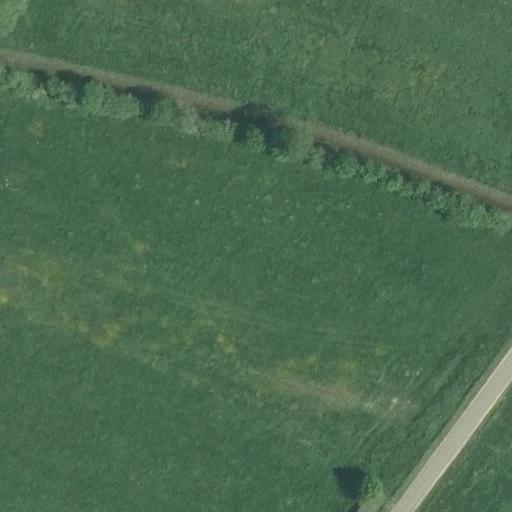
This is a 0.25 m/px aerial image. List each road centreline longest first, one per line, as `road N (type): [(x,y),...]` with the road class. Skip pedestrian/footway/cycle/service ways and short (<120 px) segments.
road 1 (track): [(511,200),(239,114),(0,59)]
road 2 (unclassified): [(403,511),(511,363)]
